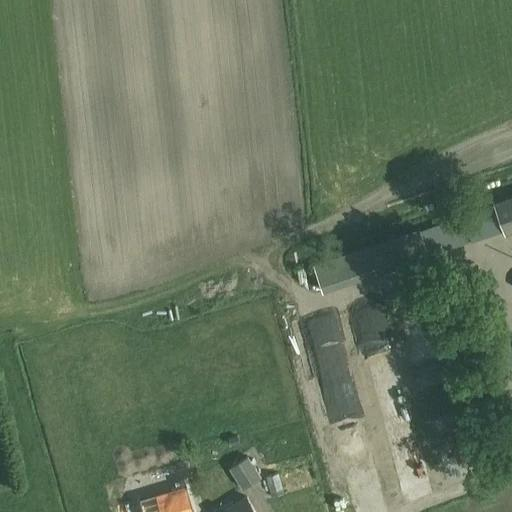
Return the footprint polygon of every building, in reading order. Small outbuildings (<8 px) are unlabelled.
[(502,228),(511,224),(511,201),(495,207),(502,228)] [(464,215),(421,231),(429,255),(472,239),(464,215)] [(384,241),(315,261),(322,287),(391,267),(384,241)] [(340,351),(351,351),(350,324),(339,324),(340,351)] [(434,324),(402,329),(418,425),(450,419),(434,324)] [(342,367),(321,372),(339,460),(353,457),(350,441),(358,439),(342,367)] [(380,391),(400,478),(420,474),(400,386),(380,391)] [(447,428),(435,434),(450,464),(462,459),(447,428)] [(232,467),(244,487),(260,477),(248,458),(232,467)] [(372,461),(346,467),(353,498),(379,492),(372,461)] [(280,485),(279,472),(265,472),(266,486),(280,485)] [(194,511),(186,484),(140,497),(144,511),(194,511)] [(255,511),(245,496),(219,511),(255,511)]
